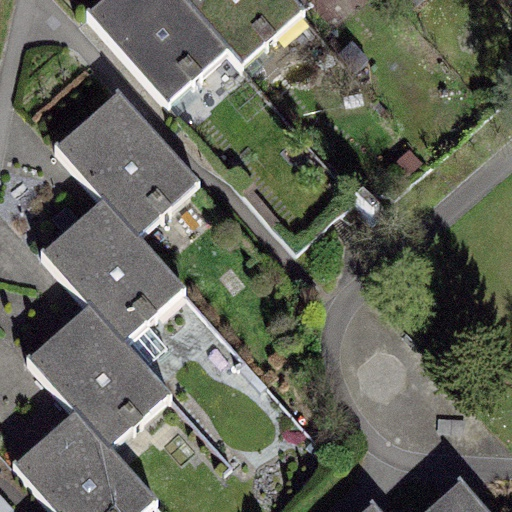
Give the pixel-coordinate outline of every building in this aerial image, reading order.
[(230,64),(171,0),(122,0),(85,33),(163,125),(230,64)] [(301,26),(276,0),(184,0),(251,72),(301,26)] [(198,199),(122,111),(62,159),(143,248),(198,199)] [(181,301),(103,220),(49,267),(127,355),(181,301)] [(171,410),(90,326),(36,374),(85,430),(111,460),(171,410)] [(148,511),(67,427),(12,480),(44,511),(148,511)]
